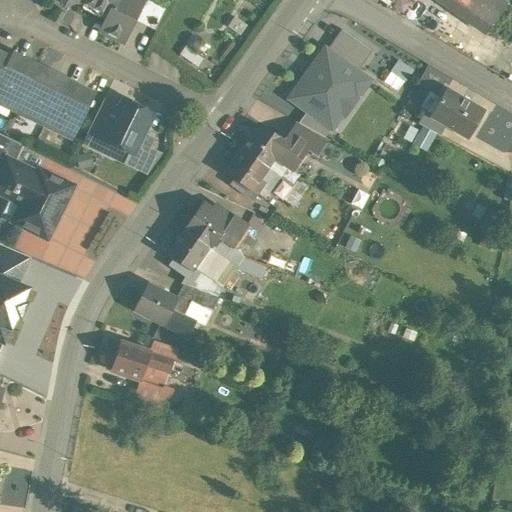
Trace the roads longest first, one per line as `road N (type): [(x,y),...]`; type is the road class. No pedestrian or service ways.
road 1 (unclassified): [(43,511),(85,321),(112,268),(226,113)]
road 2 (residential): [(226,113),(13,24)]
road 3 (residential): [(511,97),(347,0)]
road 4 (unclassified): [(226,113),(305,0)]
